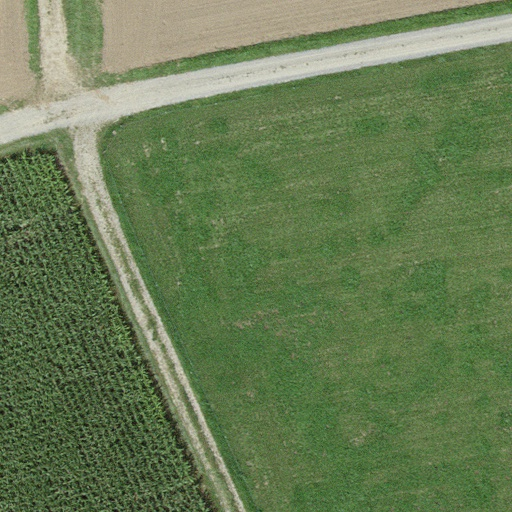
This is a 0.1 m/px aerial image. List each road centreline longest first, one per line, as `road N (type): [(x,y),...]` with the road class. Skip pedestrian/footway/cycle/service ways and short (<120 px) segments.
road 1 (track): [(242,511),(113,227),(75,117),(62,0)]
road 2 (track): [(0,140),(75,117),(511,34)]
